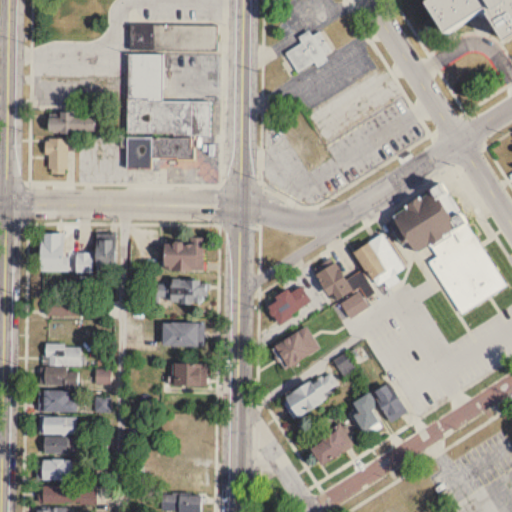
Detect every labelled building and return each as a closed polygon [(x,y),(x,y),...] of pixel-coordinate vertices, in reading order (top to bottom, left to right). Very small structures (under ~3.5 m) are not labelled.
[(511,0),(413,0),(431,30),(433,29),(451,29),(469,19),(467,16),(467,10),(475,10),(490,37),(509,26),(511,26),(511,38),(511,37),(511,0)] [(130,24),(130,50),(218,51),(218,24),(130,24)] [(320,31),(312,35),(309,31),(297,37),(301,44),(286,52),(297,73),(314,64),(316,67),(327,61),(324,56),(331,52),(320,31)] [(164,101),(164,53),(127,53),(126,169),(151,169),(151,160),(195,160),(195,136),(212,136),(212,101),(164,101)] [(95,132),(95,112),(46,112),(46,132),(95,132)] [(46,174),(67,174),(67,138),(46,138),(46,174)] [(504,288),(439,180),(423,189),(426,194),(389,216),(412,255),(430,245),(437,257),(429,262),(460,314),(504,288)] [(65,233),(38,233),(38,273),(65,273),(65,233)] [(402,271),(385,234),(352,250),(362,272),(345,280),(336,262),(316,272),(331,304),(339,301),(348,319),(370,309),(364,297),(374,292),(372,288),(385,283),(387,288),(398,283),(394,274),(402,271)] [(116,274),(116,239),(95,239),(95,253),(74,253),(74,274),(116,274)] [(203,272),(203,241),(162,241),(162,272),(203,272)] [(45,317),(81,317),(81,278),(45,278),(45,317)] [(206,280),(155,280),(154,303),(206,304),(206,280)] [(312,303),(301,285),(289,292),(287,289),(264,304),(277,324),(312,303)] [(161,323),(161,347),(205,347),(205,323),(161,323)] [(272,343),(282,368),(319,352),(309,328),(272,343)] [(334,361),(344,378),(357,371),(346,353),(334,361)] [(206,364),(172,364),(172,386),(206,386),(206,364)] [(111,371),(96,371),(96,384),(111,384),(111,371)] [(338,386),(331,372),(281,396),(292,418),(327,401),(323,393),(338,386)] [(405,415),(390,382),(373,390),(387,423),(405,415)] [(38,387),(69,387),(69,397),(77,397),(77,409),(38,409),(38,387)] [(382,426),(366,395),(348,404),(363,435),(382,426)] [(40,411),(51,411),(51,414),(77,414),(77,431),(39,431),(40,411)] [(352,442),(336,425),(308,452),(323,468),(352,442)] [(84,438),(42,438),(42,455),(84,455),(84,438)] [(43,457),(73,457),(72,477),(43,477),(43,457)] [(41,486),(41,504),(82,504),(82,486),(41,486)] [(161,494),(160,511),(178,511),(177,511),(201,511),(202,495),(161,494)]
